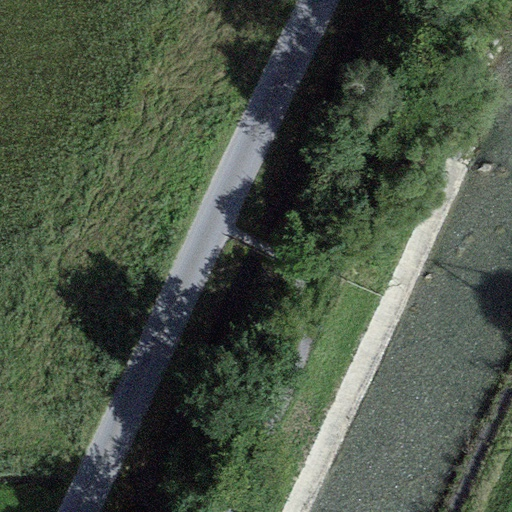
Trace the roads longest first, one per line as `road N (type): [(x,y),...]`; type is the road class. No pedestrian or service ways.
road 1 (track): [(78,511),(218,218)]
road 2 (track): [(218,218),(322,0)]
